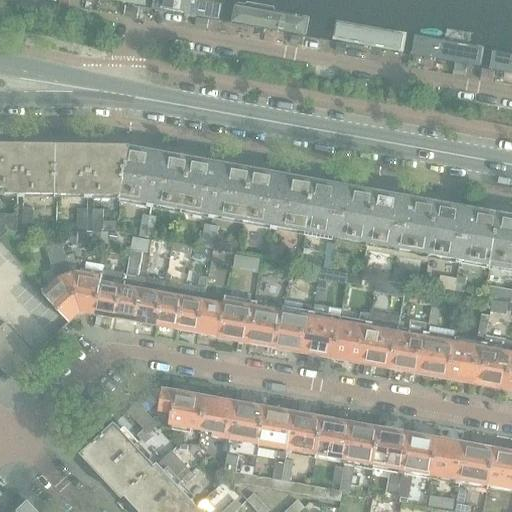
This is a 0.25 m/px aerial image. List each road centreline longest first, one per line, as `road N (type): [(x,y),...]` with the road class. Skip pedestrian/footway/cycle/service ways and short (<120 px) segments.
road 1 (residential): [(511,421),(113,351),(15,436)]
road 2 (tertiary): [(511,164),(113,94)]
